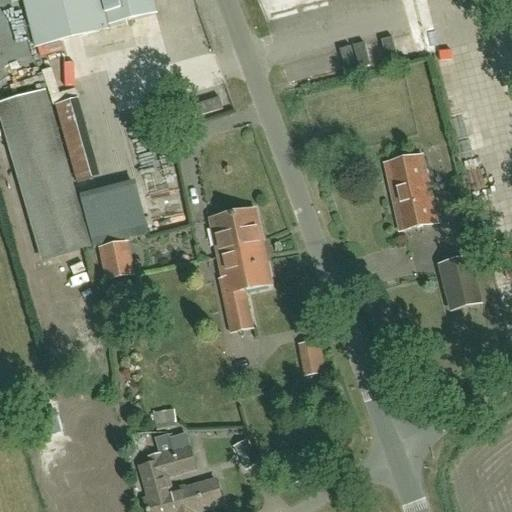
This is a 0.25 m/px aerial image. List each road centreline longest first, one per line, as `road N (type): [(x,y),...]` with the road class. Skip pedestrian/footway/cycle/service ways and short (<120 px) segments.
road 1 (residential): [(394,453),(224,0)]
road 2 (unclassified): [(394,453),(511,381)]
